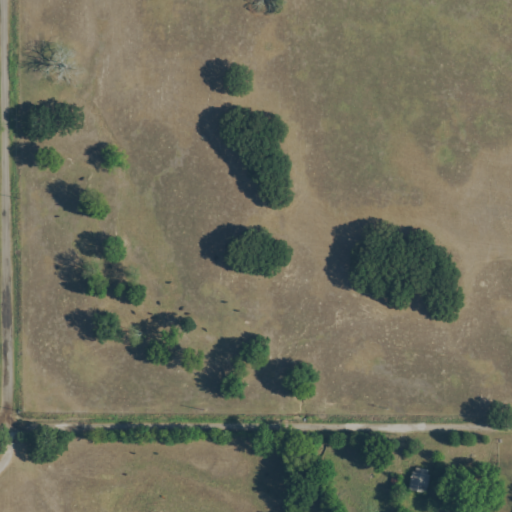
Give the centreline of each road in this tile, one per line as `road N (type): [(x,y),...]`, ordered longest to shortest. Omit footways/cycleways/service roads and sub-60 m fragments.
road 1 (residential): [(511,428),(2,423)]
road 2 (residential): [(2,423),(3,0)]
